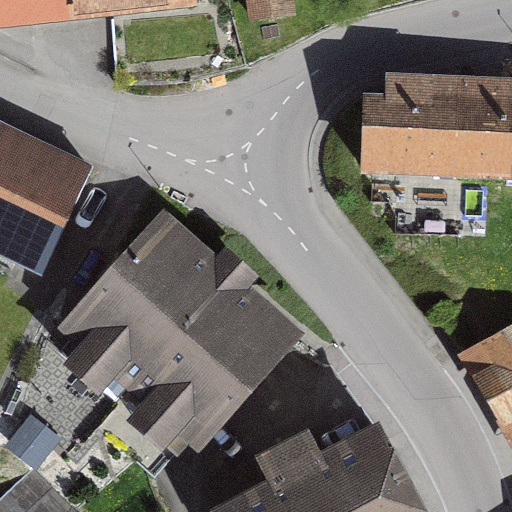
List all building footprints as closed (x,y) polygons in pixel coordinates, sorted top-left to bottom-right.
[(0,0),(0,13),(27,20),(193,2),(192,0),(0,0)] [(264,0),(239,7),(250,46),(285,36),(275,0),(264,0)] [(364,104),(362,167),(511,173),(511,87),(388,82),(387,105),(364,104)] [(0,126),(0,253),(41,273),(91,170),(0,126)] [(94,425),(147,472),(186,429),(199,440),(289,337),(238,291),(250,278),(226,257),(214,270),(162,224),(72,327),(79,333),(61,354),(115,401),(94,425)] [(441,320),(465,350),(485,334),(462,304),(441,320)] [(511,327),(467,353),(511,432),(511,327)] [(204,492),(214,511),(420,511),(379,433),(322,463),(308,437),(204,492)] [(78,511),(34,466),(0,498),(0,511),(78,511)]
